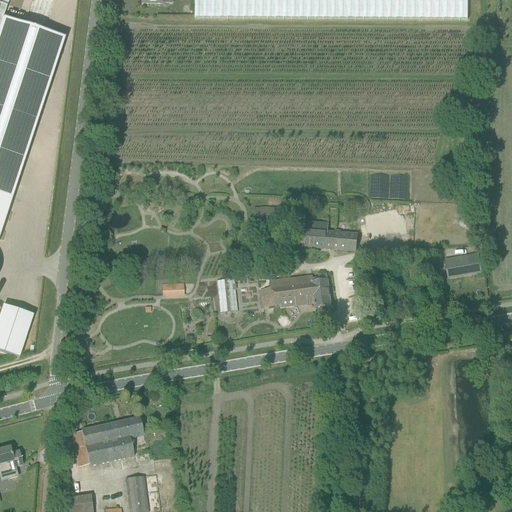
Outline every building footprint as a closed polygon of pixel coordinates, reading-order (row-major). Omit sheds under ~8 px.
[(0,31),(4,20),(3,20),(9,0),(0,0),(0,1),(0,311),(0,310),(0,31)] [(194,0),(195,19),(467,21),(466,0),(194,0)] [(0,236),(64,40),(4,20),(0,31),(0,236)] [(254,228),(259,228),(280,228),(279,211),(254,211),(254,228)] [(408,234),(405,216),(398,217),(397,212),(358,218),(362,242),(408,234)] [(300,222),(299,231),(297,248),(356,253),(358,236),(327,233),(328,225),(300,222)] [(480,269),(478,257),(445,262),(448,275),(480,269)] [(227,265),(230,265),(230,267),(231,267),(239,266),(240,266),(240,259),(235,259),(229,259),(229,261),(227,261),(227,265)] [(269,284),(273,307),(281,306),(281,309),(308,305),(316,304),(316,309),(331,307),(328,281),(313,283),(312,278),(269,284)] [(219,315),(238,313),(235,280),(216,282),(219,315)] [(183,285),(168,286),(161,286),(162,293),(162,299),(183,298),(183,285)] [(79,469),(89,466),(90,469),(134,459),(129,439),(143,436),(139,419),(81,432),(82,433),(71,435),(79,469)] [(22,466),(18,453),(11,455),(10,449),(0,451),(0,471),(6,470),(9,480),(17,478),(15,468),(22,466)] [(128,511),(147,511),(144,478),(125,480),(128,511)] [(66,500),(67,511),(92,511),(90,497),(66,500)]
